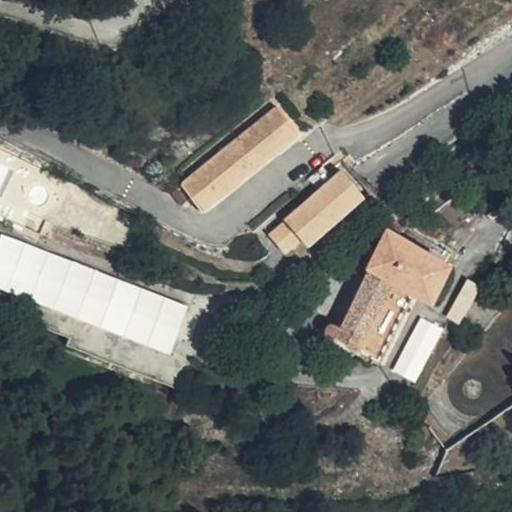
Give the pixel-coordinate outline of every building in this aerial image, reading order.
[(298,135),(276,106),(178,183),(177,181),(168,189),(182,204),(191,197),(201,211),(298,135)] [(319,191),(333,179),(324,168),(309,179),(319,191)] [(365,200),(366,197),(343,171),(333,179),(319,191),(269,234),(285,253),(302,238),(309,247),(365,200)] [(404,236),(407,230),(406,230),(373,194),(366,197),(365,200),(385,225),(391,229),(404,236)] [(369,273),(391,229),(385,225),(370,244),(359,267),(369,273)] [(448,250),(407,230),(404,236),(391,229),(369,273),(340,329),(332,326),(328,328),(326,333),(328,336),(337,338),(381,361),(412,297),(434,308),(453,266),(444,260),(448,250)] [(0,287),(171,354),(190,304),(4,232),(0,242),(0,287)] [(469,278),(447,317),(457,324),(481,285),(469,278)] [(397,370),(422,380),(444,325),(420,315),(397,370)]
